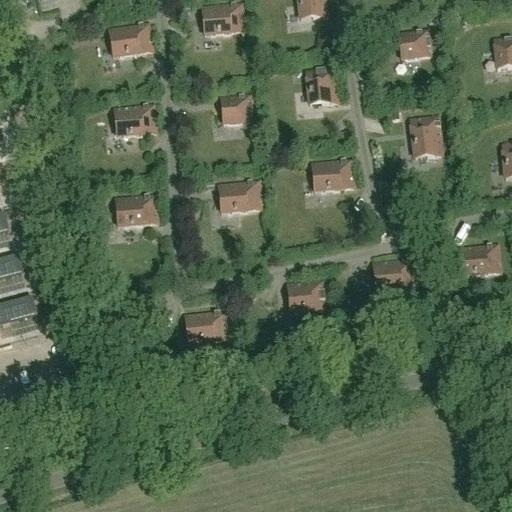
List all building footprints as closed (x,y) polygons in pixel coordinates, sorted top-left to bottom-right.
[(325,0),(296,0),(299,24),(328,21),(325,0)] [(428,3),(420,3),(421,12),(429,11),(428,3)] [(202,11),(204,39),(244,37),(242,8),(202,11)] [(148,28),(108,34),(113,62),(152,56),(148,28)] [(427,34),(397,39),(401,65),(431,60),(427,34)] [(511,41),(494,43),(497,73),(511,71),(511,41)] [(334,72),(306,74),(308,110),(337,107),(334,72)] [(221,102),(223,128),(253,125),(250,99),(221,102)] [(113,114),(116,142),(156,138),(153,110),(113,114)] [(409,124),(413,164),(442,161),(438,121),(409,124)] [(505,184),(511,183),(511,147),(502,149),(505,184)] [(351,165),(311,168),(313,196),(353,194),(351,165)] [(258,184),(218,189),(221,217),(261,213),(258,184)] [(156,201),(116,204),(118,232),(158,230),(156,201)] [(458,253),(461,281),(501,277),(498,249),(458,253)] [(4,262),(0,262),(0,283),(9,281),(4,262)] [(426,264),(418,264),(419,272),(427,272),(426,264)] [(413,265),(373,268),(375,297),(415,293),(413,265)] [(287,289),(289,318),(324,315),(322,286),(287,289)] [(15,304),(0,308),(0,328),(20,323),(15,304)] [(225,316),(185,320),(188,349),(228,345),(225,316)]
